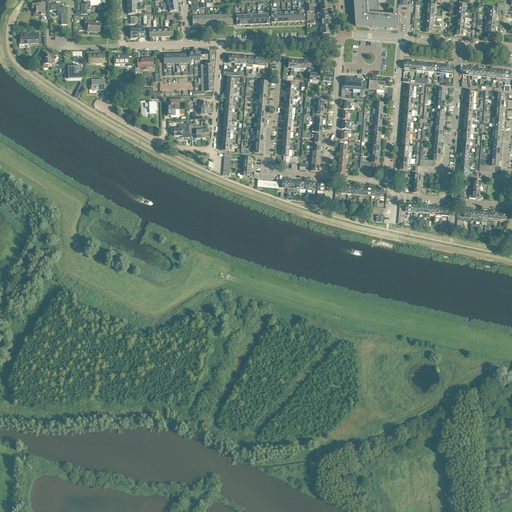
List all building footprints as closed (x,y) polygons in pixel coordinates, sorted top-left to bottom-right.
[(105,0),(83,0),(84,2),(85,2),(85,4),(81,5),(81,15),(87,15),(87,10),(90,10),(90,4),(102,4),(102,6),(106,5),(105,0)] [(354,0),(356,27),(398,30),(399,20),(400,20),(400,21),(401,15),(400,15),(400,16),(399,16),(399,12),(394,11),(393,17),(379,15),(379,12),(378,0),(354,0)] [(36,4),(31,4),(32,6),(32,9),(33,9),(33,13),(37,12),(37,17),(41,17),(41,16),(41,15),(45,15),(45,3),(35,3),(36,4)] [(50,11),(57,10),(57,14),(61,14),(61,25),(67,25),(66,7),(64,7),(63,7),(63,8),(60,8),(60,4),(50,4),(50,11)] [(89,21),(88,21),(85,21),(85,27),(88,27),(88,31),(94,31),(94,32),(99,32),(100,27),(98,27),(99,22),(89,22),(89,21)] [(31,43),(31,44),(39,44),(38,34),(27,34),(20,34),(20,43),(31,43)] [(201,61),(200,57),(200,53),(195,54),(189,54),(189,62),(191,62),(191,60),(194,60),(194,62),(195,62),(201,62),(201,61)] [(214,65),(214,53),(204,53),(204,57),(205,57),(205,61),(206,65),(214,65)] [(119,54),(114,54),(114,59),(115,64),(127,64),(127,67),(132,66),(132,64),(132,60),(132,57),(129,57),(128,55),(119,56),(119,54)] [(187,66),(187,64),(189,63),(189,62),(189,54),(189,55),(183,55),(176,55),(177,64),(179,64),(179,67),(183,66),(187,66)] [(43,55),(44,69),(48,68),(55,67),(55,60),(51,61),(51,55),(43,55)] [(89,55),(89,60),(89,64),(106,63),(106,59),(104,59),(104,55),(89,55)] [(174,67),(174,64),(177,64),(176,55),(170,56),(163,56),(164,64),(166,64),(166,67),(170,67),(174,67)] [(137,68),(144,68),(144,70),(148,70),(148,68),(153,68),(153,64),(154,64),(154,58),(150,58),(150,59),(147,59),(140,59),(137,59),(137,68)] [(73,65),(65,65),(65,75),(68,75),(69,79),(81,78),(81,70),(81,66),(73,67),(73,65)] [(312,82),(318,83),(320,83),(321,79),(319,79),(319,75),(310,74),(309,81),(312,81),(312,82)] [(327,83),(331,84),(332,76),(323,75),(323,82),(327,82),(327,83)] [(342,82),(342,89),(353,89),(354,79),(350,78),(350,79),(346,79),(346,82),(342,82)] [(91,80),(92,84),(92,89),(100,89),(100,91),(105,91),(104,80),(101,80),(101,79),(99,79),(99,80),(91,80)] [(354,79),(353,89),(365,90),(365,87),(365,85),(365,84),(362,83),(362,80),(354,79)] [(287,84),(286,90),(294,90),(294,87),(298,88),(298,85),(298,83),(287,82),(287,84)] [(365,90),(364,95),(368,96),(368,91),(369,91),(370,90),(377,90),(377,83),(370,82),(369,87),(365,87),(365,90)] [(85,84),(81,83),(77,92),(81,94),(85,84)] [(114,83),(114,85),(115,92),(115,90),(118,90),(118,91),(121,91),(121,95),(126,94),(126,93),(127,93),(126,92),(126,89),(129,89),(129,83),(125,83),(125,84),(121,84),(120,83),(114,83)] [(387,94),(387,101),(392,101),(393,93),(388,92),(388,89),(384,89),(385,83),(381,83),(377,83),(377,90),(376,93),(377,93),(377,90),(384,91),(384,94),(387,94)] [(195,94),(205,94),(205,92),(213,92),(212,85),(201,85),(201,92),(195,92),(195,94)] [(438,95),(446,96),(446,89),(442,89),(442,88),(436,87),(436,91),(438,92),(438,95)] [(199,105),(199,109),(208,109),(208,103),(199,103),(199,98),(193,99),(193,102),(195,102),(195,106),(199,105)] [(314,98),(313,103),(315,103),(317,103),(317,108),(324,108),(324,101),(321,101),(321,98),(315,98),(314,98)] [(171,104),(166,104),(167,110),(175,110),(179,110),(179,99),(171,99),(171,104)] [(141,101),(141,108),(141,114),(141,113),(149,113),(149,114),(155,114),(155,106),(156,106),(156,103),(150,103),(150,101),(141,101)] [(313,107),(312,117),(320,117),(320,115),(323,115),(324,108),(317,108),(313,107)] [(208,109),(199,109),(200,113),(196,113),(196,117),(200,117),(200,115),(208,115),(208,109)] [(175,110),(167,110),(167,116),(171,116),(171,118),(179,118),(179,113),(179,110),(175,110)] [(179,129),(174,129),(174,136),(182,136),(182,133),(187,133),(191,133),(191,128),(191,126),(190,123),(186,123),(186,125),(179,125),(179,129)] [(198,126),(194,126),(194,130),(195,130),(196,139),(202,139),(202,130),(201,126),(198,126)] [(314,143),(316,143),(321,143),(321,136),(307,135),(307,133),(306,133),(302,133),(302,138),(312,139),(312,138),(315,138),(314,143)] [(349,142),(360,143),(360,141),(355,140),(356,138),(349,137),(349,134),(342,133),(341,140),(348,140),(349,140),(349,142)] [(355,153),(359,153),(360,143),(349,142),(349,145),(357,146),(357,149),(355,149),(355,153)] [(310,171),(319,172),(319,166),(311,165),(308,165),(305,164),(300,164),(300,167),(311,168),(310,171)] [(474,183),(473,187),(482,187),(482,184),(481,184),(481,181),(478,181),(478,179),(471,178),(471,182),(474,183)]
